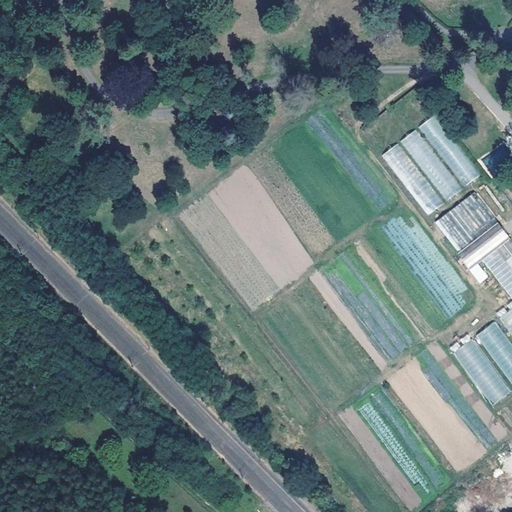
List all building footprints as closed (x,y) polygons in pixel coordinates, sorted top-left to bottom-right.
[(399,175),(425,215),(463,190),(462,187),(477,176),(436,114),(420,125),(449,170),(428,184),(421,174),(410,181),(404,172),(399,175)] [(422,162),(436,152),(430,143),(426,145),(416,130),(401,140),(408,150),(416,146),(421,153),(414,157),(425,174),(429,171),(422,162)] [(483,161),(491,171),(511,154),(502,144),(483,161)] [(476,192),(435,221),(458,254),(457,254),(467,268),(509,238),(476,192)] [(511,239),(511,238),(482,259),(511,299),(511,239)] [(478,263),(469,269),(479,284),(488,277),(478,263)] [(511,309),(501,316),(511,333),(511,309)] [(511,344),(496,321),(476,334),(511,386),(511,344)] [(454,352),(492,405),(509,392),(470,339),(454,352)]
